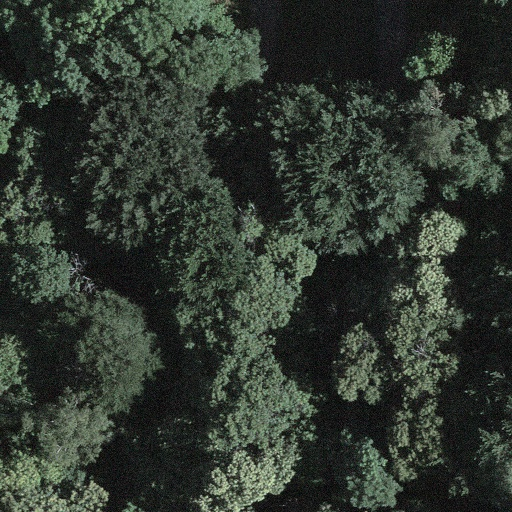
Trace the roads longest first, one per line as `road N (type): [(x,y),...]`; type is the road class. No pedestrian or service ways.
road 1 (residential): [(267,0),(249,94),(112,511)]
road 2 (residential): [(470,511),(411,356),(394,255),(391,0)]
